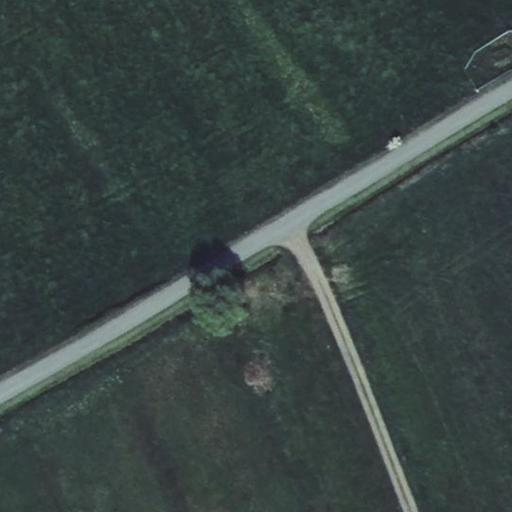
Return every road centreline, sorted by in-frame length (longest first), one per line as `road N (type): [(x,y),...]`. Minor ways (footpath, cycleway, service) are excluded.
road 1 (unclassified): [(511,89),(0,394)]
road 2 (track): [(411,511),(292,220)]
